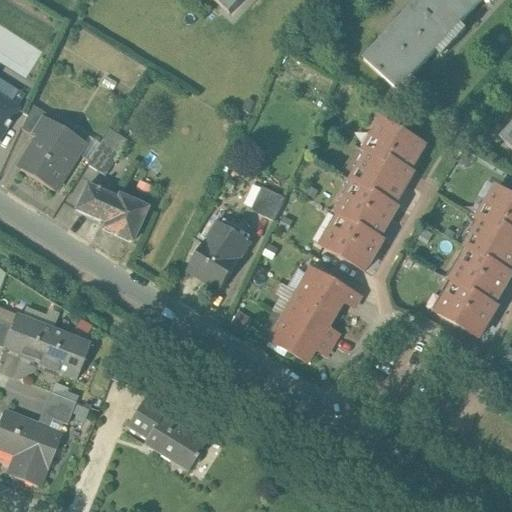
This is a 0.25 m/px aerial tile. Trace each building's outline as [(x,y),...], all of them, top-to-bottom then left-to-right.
[(212,0),(230,15),(243,0),(212,0)] [(481,0),(420,0),(414,7),(447,38),(481,0)] [(447,38),(414,7),(365,61),(398,92),(447,38)] [(0,135),(5,128),(8,130),(11,125),(8,123),(15,113),(0,103),(0,135)] [(46,115),(32,106),(21,130),(32,136),(43,119),(44,119),(46,115)] [(44,119),(43,119),(32,136),(31,137),(38,141),(20,170),(53,192),(83,144),(44,119)] [(424,146),(383,121),(364,153),(368,155),(352,183),(355,185),(356,184),(394,206),(413,173),(409,171),(424,146)] [(511,127),(501,140),(511,150),(511,127)] [(100,143),(118,155),(127,142),(108,130),(100,143)] [(100,143),(86,165),(104,177),(118,155),(100,143)] [(394,206),(356,184),(355,185),(337,216),(340,218),(341,217),(379,239),(397,208),(394,206)] [(145,209),(118,197),(116,201),(87,187),(76,210),(106,223),(103,230),(130,242),(145,209)] [(285,199),(262,188),(251,212),(274,223),(285,199)] [(511,196),(497,188),(478,219),(482,221),(466,249),(469,251),(470,251),(508,273),(508,272),(511,265),(511,196)] [(379,239),(341,217),(340,218),(323,248),(364,272),(383,241),(379,239)] [(250,244),(218,223),(188,271),(220,291),(250,244)] [(508,273),(470,251),(469,251),(451,282),(455,284),(493,306),(493,305),(511,274),(508,272),(508,273)] [(340,286),(312,270),(298,294),(335,316),(343,303),(333,297),(340,286)] [(493,306),(455,284),(437,315),(478,339),(497,307),(493,305),(493,306)] [(360,297),(340,286),(333,297),(343,303),(353,309),(360,297)] [(335,316),(298,294),(283,318),(312,334),(318,323),(328,329),(335,316)] [(53,330),(15,315),(11,326),(2,348),(40,363),(53,330)] [(312,334),(283,318),(269,342),(307,364),(315,351),(305,345),(312,334)] [(0,322),(0,323),(0,347),(2,348),(11,326),(0,322)] [(328,329),(318,323),(312,334),(332,346),(338,335),(328,329)] [(90,344),(53,330),(40,363),(38,368),(75,382),(90,344)] [(332,346),(312,334),(305,345),(315,351),(326,357),(332,346)] [(145,363),(123,349),(110,380),(134,389),(145,363)] [(450,373),(414,435),(433,446),(470,385),(450,373)] [(75,404),(49,393),(40,416),(66,426),(75,404)] [(511,411),(511,409),(494,399),(457,460),(477,472),(511,411)] [(205,445),(162,418),(165,413),(144,400),(126,429),(157,448),(154,453),(187,473),(205,445)] [(511,456),(511,411),(477,472),(496,483),(511,456)] [(60,436),(4,414),(0,423),(0,450),(16,456),(8,476),(38,488),(45,468),(47,469),(60,436)]
